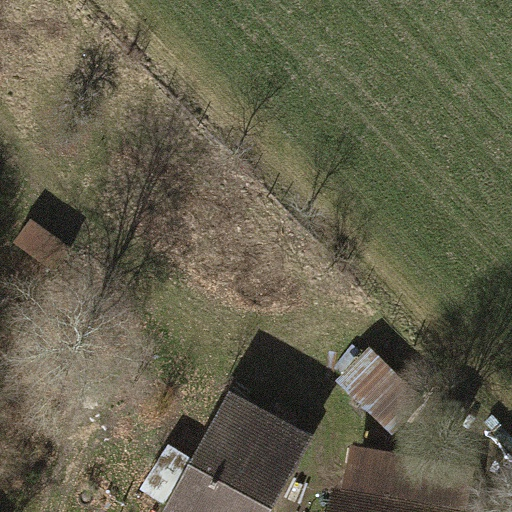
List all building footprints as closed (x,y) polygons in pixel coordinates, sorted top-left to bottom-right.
[(31,222),(14,246),(58,276),(74,252),(31,222)] [(162,338),(143,361),(188,399),(207,376),(162,338)] [(370,350),(337,385),(393,438),(426,403),(370,350)] [(273,511),(312,440),(228,395),(165,511),(273,511)] [(466,511),(474,471),(351,447),(342,494),(332,492),(327,511),(466,511)]
